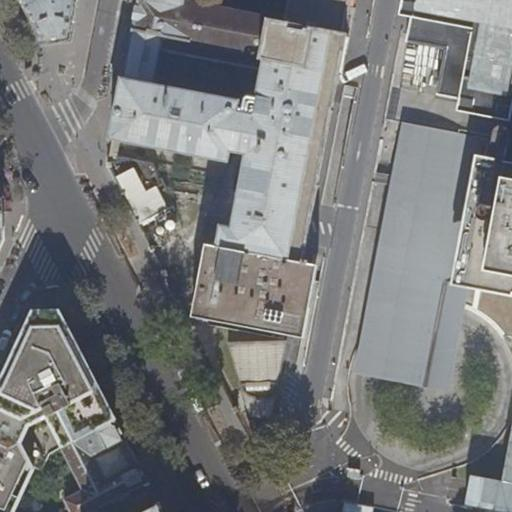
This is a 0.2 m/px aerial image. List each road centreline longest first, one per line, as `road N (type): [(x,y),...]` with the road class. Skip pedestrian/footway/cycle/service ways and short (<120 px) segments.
road 1 (residential): [(55,200),(217,511)]
road 2 (residential): [(0,320),(37,254),(55,200)]
road 3 (residential): [(5,84),(55,200)]
